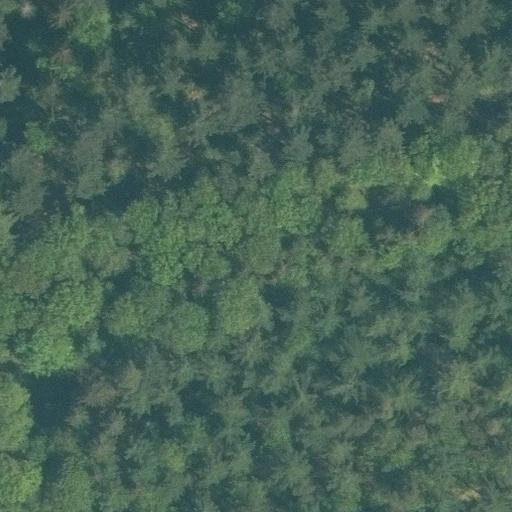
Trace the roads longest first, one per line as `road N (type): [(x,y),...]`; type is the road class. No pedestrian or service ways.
road 1 (track): [(0,287),(511,170)]
road 2 (track): [(58,511),(10,284)]
